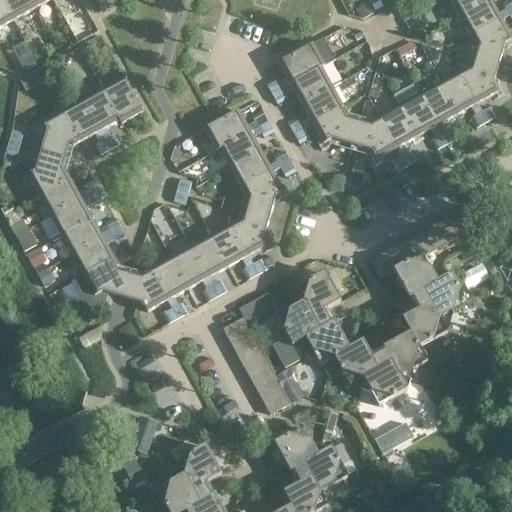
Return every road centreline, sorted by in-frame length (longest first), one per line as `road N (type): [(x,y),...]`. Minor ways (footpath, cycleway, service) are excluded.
road 1 (residential): [(511,169),(371,239),(340,239)]
road 2 (residential): [(340,239),(258,93)]
road 3 (residential): [(340,239),(198,321)]
